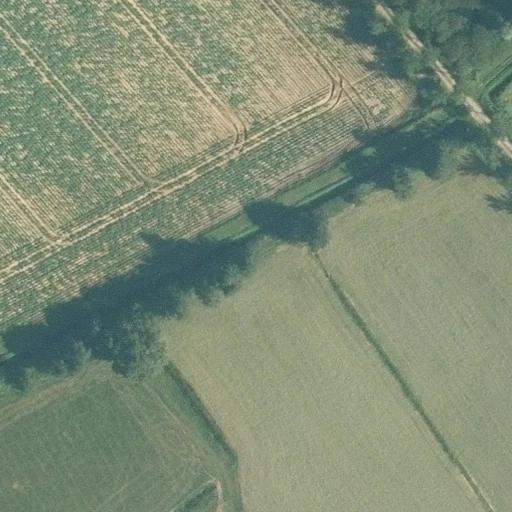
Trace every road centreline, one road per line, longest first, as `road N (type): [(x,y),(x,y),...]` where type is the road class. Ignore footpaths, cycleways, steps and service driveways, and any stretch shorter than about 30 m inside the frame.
road 1 (track): [(0,351),(466,96)]
road 2 (track): [(466,96),(382,0)]
